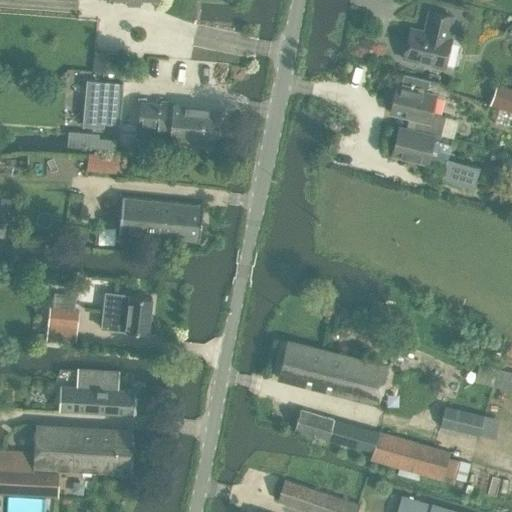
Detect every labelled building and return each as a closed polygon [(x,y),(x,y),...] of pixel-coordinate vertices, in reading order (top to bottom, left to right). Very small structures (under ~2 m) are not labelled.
[(447,37),(452,17),(429,11),(424,32),(411,28),(403,58),(443,68),(451,38),(447,37)] [(415,119),(412,130),(434,135),(433,137),(439,138),(445,117),(431,113),(435,95),(426,92),(429,81),(402,75),(399,86),(397,85),(390,112),(415,119)] [(86,80),(82,126),(103,128),(103,124),(119,125),(123,83),(86,80)] [(511,98),(494,92),(490,103),(511,110),(511,98)] [(173,105),(141,102),(138,126),(154,127),(154,132),(158,132),(157,139),(169,140),(218,145),(221,109),(173,104),(173,105)] [(399,127),(392,154),(427,163),(427,161),(445,165),(446,159),(447,159),(450,145),(432,141),(433,137),(434,135),(412,130),(399,127)] [(99,139),(98,148),(115,150),(116,140),(99,139)] [(116,173),(117,156),(89,154),(87,170),(116,173)] [(473,186),(478,167),(447,159),(446,159),(445,165),(442,179),(473,186)] [(199,241),(203,205),(122,197),(119,233),(154,236),(153,249),(166,250),(167,238),(199,241)] [(105,293),(101,327),(126,330),(148,333),(152,298),(129,295),(129,296),(105,293)] [(76,326),(78,310),(50,307),(48,323),(76,326)] [(377,404),(387,366),(289,341),(279,378),(377,404)] [(475,382),(492,386),(511,390),(511,376),(478,368),(475,382)] [(61,386),(60,410),(134,414),(136,390),(118,389),(119,372),(77,370),(76,387),(61,386)] [(479,435),(483,415),(444,406),(439,426),(479,435)] [(464,481),(469,464),(448,458),(450,452),(378,431),(300,409),(294,428),(372,452),(370,459),(442,480),(443,475),(464,481)] [(130,472),(133,430),(36,425),(35,452),(0,449),(0,492),(57,495),(58,469),(90,470),(130,472)] [(314,511),(356,511),(359,503),(267,473),(260,494),(314,511)] [(454,511),(401,495),(396,511),(454,511)]
